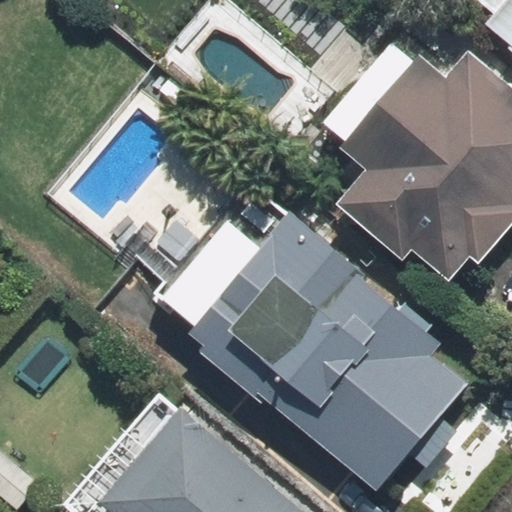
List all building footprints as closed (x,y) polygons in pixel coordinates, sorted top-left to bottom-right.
[(511,0),(453,0),(441,16),(511,71),(511,0)] [(384,45),(304,136),(352,178),(319,216),(387,275),(401,259),(439,293),(460,269),(468,276),(511,226),(511,218),(508,214),(511,209),(511,109),(458,62),(434,90),(384,45)] [(275,224),(173,348),(364,503),(399,460),(423,479),(455,441),(431,422),(466,380),(275,224)] [(288,511),(143,399),(55,511),(288,511)] [(0,457),(0,507),(5,511),(16,511),(37,489),(0,457)]
